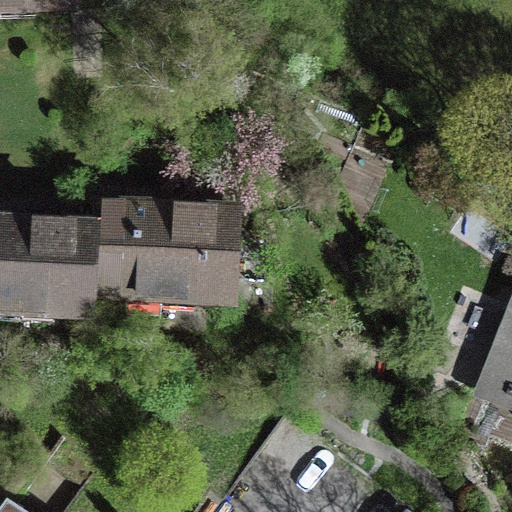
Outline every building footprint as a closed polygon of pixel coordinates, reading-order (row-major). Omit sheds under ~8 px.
[(70,0),(0,0),(0,10),(71,9),(70,0)] [(96,206),(95,229),(91,294),(232,301),(236,213),(96,206)] [(0,311),(90,316),(91,294),(95,229),(0,223),(0,311)] [(511,338),(491,390),(511,398),(511,338)] [(394,361),(398,387),(429,383),(426,357),(394,361)]
